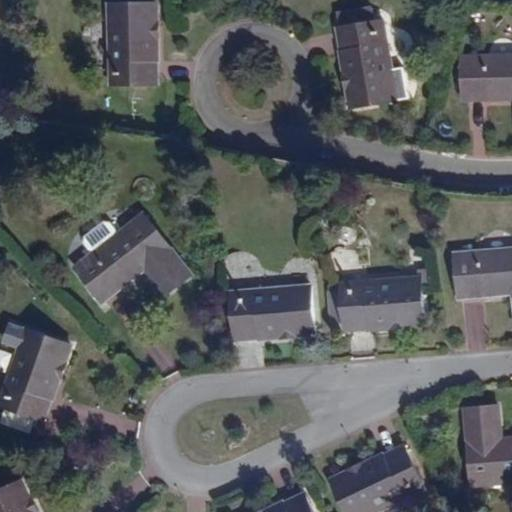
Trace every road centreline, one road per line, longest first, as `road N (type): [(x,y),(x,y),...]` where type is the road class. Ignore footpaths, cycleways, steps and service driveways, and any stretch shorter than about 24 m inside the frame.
road 1 (residential): [(434,369),(176,394),(155,428),(163,466),(207,481),(324,435)]
road 2 (residential): [(290,114),(303,84),(295,53),(254,30),(223,40),(204,67),(207,100),(229,124),(261,129)]
road 3 (residential): [(290,114),(312,144),(466,170),(511,167)]
road 4 (residential): [(324,435),(434,369)]
